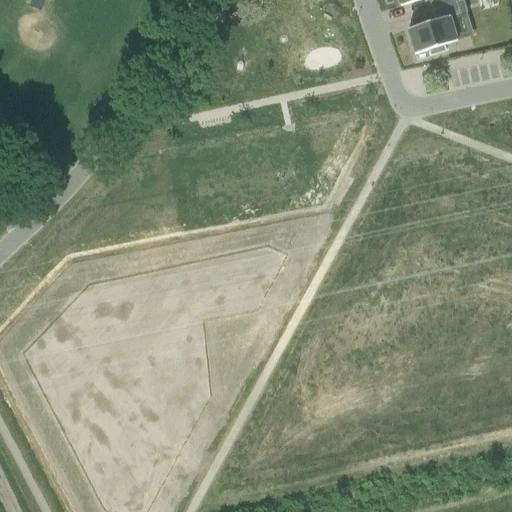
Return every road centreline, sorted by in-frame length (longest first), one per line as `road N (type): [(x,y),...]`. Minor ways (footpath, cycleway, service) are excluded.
road 1 (unclassified): [(0,253),(81,177),(195,0)]
road 2 (residential): [(363,0),(403,114),(511,88)]
